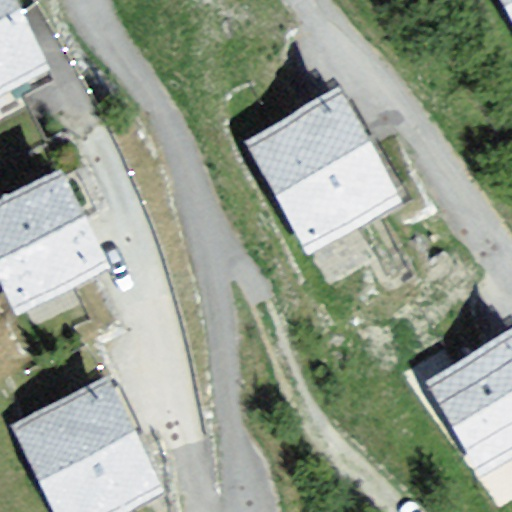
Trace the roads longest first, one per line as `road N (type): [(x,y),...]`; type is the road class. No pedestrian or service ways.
road 1 (residential): [(82,0),(177,139),(213,252),(224,289),(236,511)]
road 2 (residential): [(511,286),(458,203),(298,0)]
road 3 (track): [(396,511),(327,441),(261,287),(213,252)]
